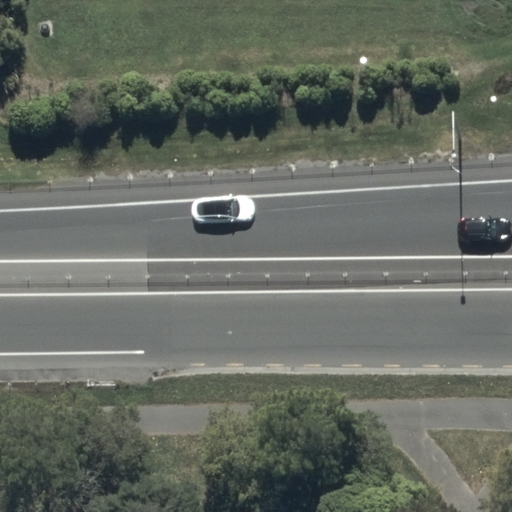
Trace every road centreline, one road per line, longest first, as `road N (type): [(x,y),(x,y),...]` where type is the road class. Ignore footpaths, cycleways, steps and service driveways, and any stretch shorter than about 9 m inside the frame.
road 1 (trunk): [(0,231),(511,217)]
road 2 (trunk): [(511,321),(0,324)]
